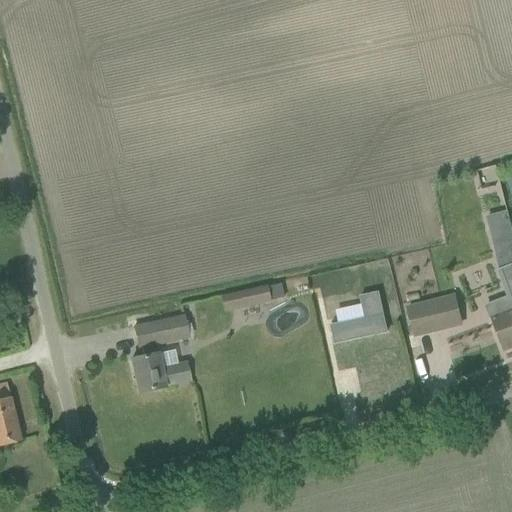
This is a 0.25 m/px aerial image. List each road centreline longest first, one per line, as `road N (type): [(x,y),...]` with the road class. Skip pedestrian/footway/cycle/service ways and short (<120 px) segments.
road 1 (unclassified): [(103,506),(511,400)]
road 2 (unclassified): [(103,506),(0,119)]
